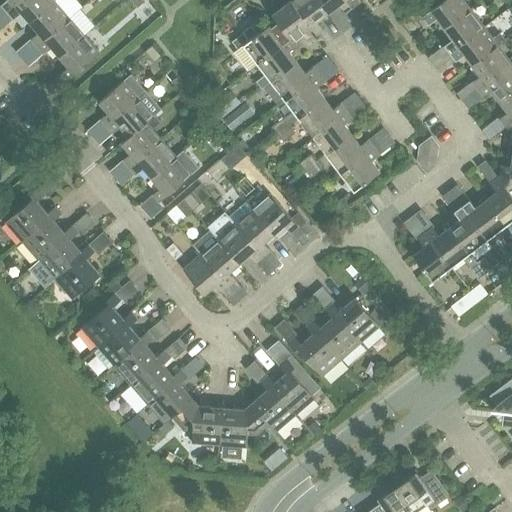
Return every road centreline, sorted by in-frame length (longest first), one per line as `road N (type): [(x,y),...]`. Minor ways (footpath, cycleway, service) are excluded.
road 1 (residential): [(371,233),(328,242),(217,337),(78,160),(78,142),(0,69)]
road 2 (residential): [(371,233),(457,167),(462,125),(421,69),(379,100)]
road 3 (unclassified): [(418,383),(277,490),(262,511)]
road 4 (unclassified): [(296,511),(435,404)]
road 5 (residential): [(461,350),(371,233)]
